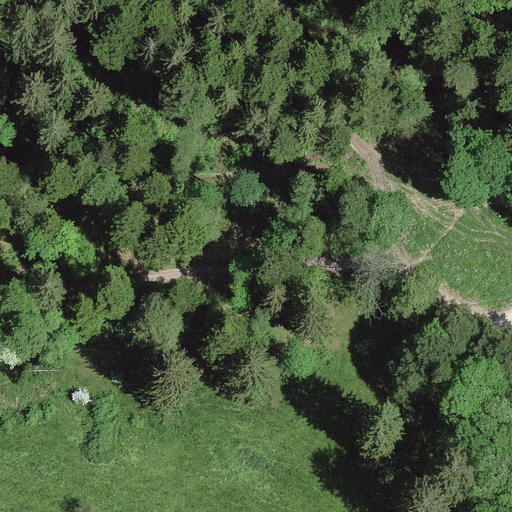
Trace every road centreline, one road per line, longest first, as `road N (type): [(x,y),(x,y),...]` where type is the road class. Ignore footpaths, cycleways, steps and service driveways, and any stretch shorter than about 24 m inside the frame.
road 1 (track): [(425,287),(330,262),(0,300)]
road 2 (track): [(330,262),(192,219),(116,175),(0,161)]
road 3 (track): [(449,230),(295,64),(217,0)]
road 4 (track): [(425,287),(469,204),(488,0)]
road 5 (track): [(492,511),(461,400),(468,360),(488,333)]
